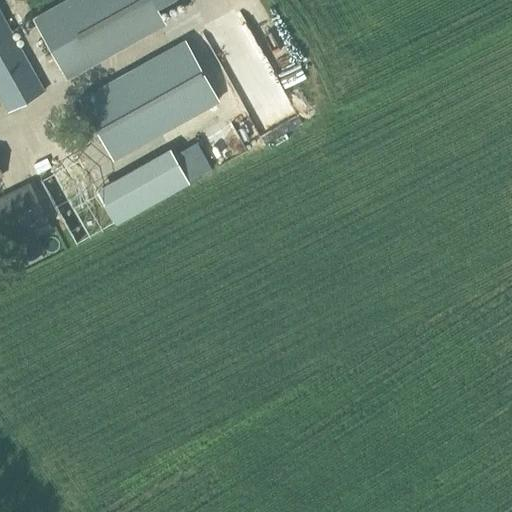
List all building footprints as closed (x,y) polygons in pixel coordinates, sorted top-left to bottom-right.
[(23,6),(20,0),(8,0),(16,16),(24,12),(22,7),(23,6)] [(64,0),(32,18),(68,80),(96,64),(90,53),(118,38),(123,48),(165,26),(156,9),(173,0),(64,0)] [(0,12),(0,97),(8,112),(45,92),(0,12)] [(219,100),(185,40),(79,99),(113,159),(219,100)] [(115,223),(188,181),(173,153),(99,195),(115,223)] [(42,252),(30,228),(46,220),(28,183),(0,196),(0,222),(20,263),(42,252)]
